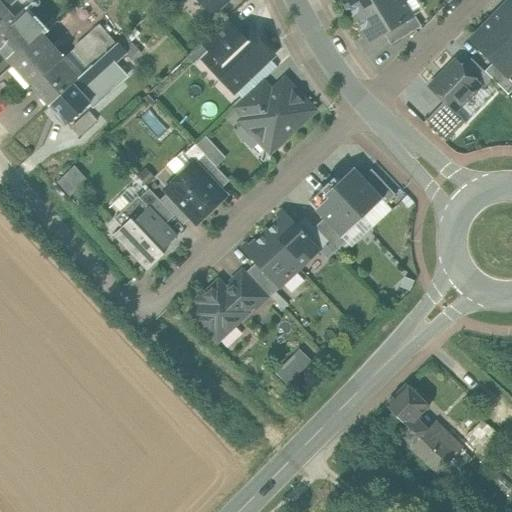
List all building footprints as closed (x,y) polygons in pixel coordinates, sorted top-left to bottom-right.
[(0,0),(0,31),(14,18),(7,10),(16,0),(0,0)] [(229,0),(199,0),(213,15),(229,0)] [(345,0),(345,1),(356,19),(387,0),(345,0)] [(400,0),(387,0),(356,19),(367,37),(377,39),(385,34),(412,18),(411,17),(400,0)] [(511,2),(510,0),(491,20),(511,41),(511,2)] [(14,18),(0,31),(0,51),(12,65),(45,35),(22,11),(14,18)] [(412,18),(385,34),(391,45),(422,26),(415,15),(411,17),(412,18)] [(241,34),(227,19),(188,56),(192,61),(207,47),(216,57),(241,34)] [(511,71),(511,41),(491,20),(471,40),(494,62),(508,76),(511,71)] [(117,44),(100,25),(101,25),(100,25),(90,34),(107,53),(117,44)] [(272,56),(246,28),(241,34),(216,57),(209,63),(235,91),(272,56)] [(64,57),(32,86),(49,105),(90,69),(107,53),(90,34),(76,46),(77,47),(65,57),(64,57)] [(45,35),(12,65),(31,86),(32,86),(64,57),(45,35)] [(141,53),(125,36),(119,42),(128,52),(126,53),(133,61),(141,53)] [(90,69),(49,105),(67,124),(91,103),(94,106),(111,91),(99,78),(126,53),(128,52),(119,42),(117,44),(107,53),(90,69)] [(481,84),(457,60),(430,87),(444,102),(454,111),(455,111),(469,96),(473,94),(476,91),(478,87),(481,84)] [(508,76),(494,62),(485,71),(509,94),(511,90),(511,81),(507,77),(508,76)] [(314,110),(286,80),(272,92),(247,116),(242,121),(253,133),(263,138),(273,148),(314,110)] [(262,82),(237,106),(247,116),(272,92),(262,82)] [(454,111),(444,102),(426,120),(447,141),(466,121),(455,111),(454,111)] [(218,164),(227,156),(207,134),(198,143),(218,164)] [(230,181),(205,155),(195,164),(220,190),(230,181)] [(194,163),(166,189),(198,222),(225,196),(220,190),(195,164),(194,163)] [(59,181),(71,195),(89,179),(77,165),(59,181)] [(355,167),(339,182),(334,177),(308,202),(324,218),(341,237),(341,238),(343,237),(383,199),(384,198),(383,197),(383,198),(363,177),(355,168),(355,167)] [(396,195),(372,169),(363,177),(383,198),(383,197),(384,198),(383,199),(387,203),(396,195)] [(161,201),(150,189),(141,197),(150,207),(152,209),(161,201)] [(152,209),(150,207),(134,221),(162,251),(177,236),(152,209)] [(315,227),(306,216),(297,225),(319,248),(319,249),(320,251),(329,242),(315,227)] [(297,225),(291,218),(281,218),(266,232),(299,268),(319,249),(319,248),(297,225)] [(324,218),(315,227),(329,242),(337,250),(347,241),(343,237),(341,238),(341,237),(324,218)] [(134,221),(132,219),(114,235),(147,270),(164,254),(162,251),(134,221)] [(266,232),(251,246),(250,257),(256,263),(279,287),(279,286),(299,268),(266,232)] [(279,287),(256,263),(247,271),(271,296),(281,288),(279,286),(279,287)] [(266,297),(242,272),(231,282),(234,284),(253,305),(256,307),(266,297)] [(234,284),(227,291),(216,291),(213,287),(200,300),(200,321),(218,340),(247,312),(246,311),(253,305),(234,284)] [(275,369),(293,383),(314,358),(296,344),(275,369)] [(429,405),(407,383),(387,404),(398,415),(409,426),(433,449),(442,439),(430,426),(428,428),(417,418),(429,405)] [(398,415),(389,424),(388,423),(378,434),(390,445),(401,434),(409,426),(398,415)] [(482,420),(466,437),(475,445),(491,429),(482,420)] [(433,449),(409,426),(401,434),(412,445),(410,447),(438,474),(448,464),(433,449)] [(442,439),(433,449),(448,464),(462,448),(447,434),(442,439)] [(473,459),(462,448),(448,464),(456,472),(462,466),(464,468),(473,459)] [(405,481),(383,460),(368,476),(390,496),(405,481)]
